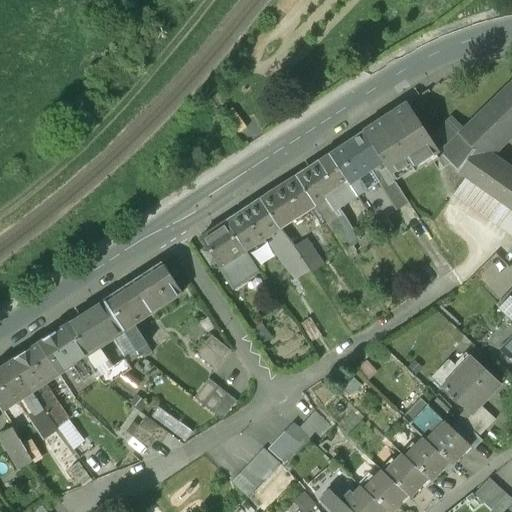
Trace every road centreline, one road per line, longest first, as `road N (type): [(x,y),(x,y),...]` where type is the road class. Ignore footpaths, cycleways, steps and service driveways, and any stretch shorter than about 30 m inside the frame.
road 1 (tertiary): [(166,219),(449,48),(511,25)]
road 2 (track): [(0,216),(117,112),(211,0)]
road 3 (residential): [(278,402),(451,278),(478,220)]
road 4 (residential): [(90,511),(89,502),(109,482),(278,402)]
road 5 (residential): [(278,402),(166,219)]
road 6 (tertiary): [(0,326),(166,219)]
